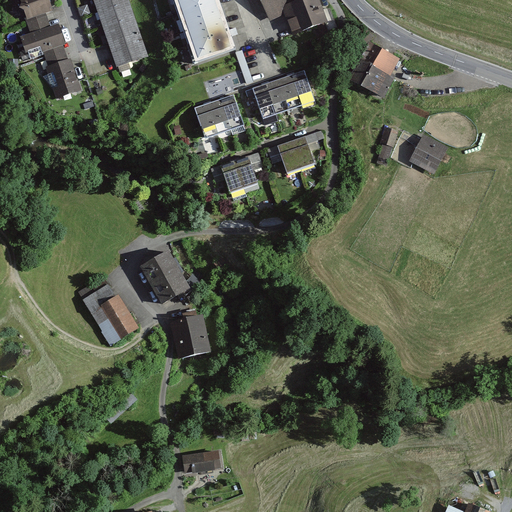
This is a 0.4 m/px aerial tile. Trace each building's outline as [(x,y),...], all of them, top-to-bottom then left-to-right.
[(19,0),(21,5),(19,10),(25,13),(27,19),(52,11),(48,0),(19,0)] [(129,0),(92,0),(108,43),(139,33),(129,0)] [(218,0),(173,0),(195,65),(236,51),(231,35),(218,0)] [(282,8),(302,0),(259,0),(270,23),(285,16),(282,8)] [(328,24),(317,0),(302,0),(282,8),(285,16),(294,37),(328,24)] [(87,5),(77,9),(81,18),(90,15),(87,5)] [(23,43),(17,45),(24,63),(43,56),(42,54),(43,53),(63,45),(65,44),(57,25),(50,27),(46,15),(26,22),(30,34),(21,37),(23,43)] [(139,33),(108,43),(117,69),(148,59),(139,33)] [(370,43),(361,59),(391,76),(400,59),(370,43)] [(46,69),(56,100),(81,93),(71,59),(67,60),(63,45),(43,53),(48,68),(46,69)] [(242,51),(235,53),(247,86),(254,83),(242,51)] [(361,59),(350,80),(386,98),(396,78),(391,76),(361,59)] [(305,72),(291,77),(302,108),(315,104),(305,72)] [(291,77),(278,81),(289,112),(302,108),(291,77)] [(278,81),(266,86),(278,117),(289,112),(278,81)] [(266,86),(253,90),(264,121),(278,117),(266,86)] [(234,97),(221,101),(232,132),(244,128),(234,97)] [(90,99),(82,103),(87,114),(95,111),(90,99)] [(221,101),(208,105),(219,137),(232,132),(221,101)] [(208,105),(196,110),(206,141),(219,137),(208,105)] [(399,132),(385,128),(381,144),(383,144),(378,164),(388,166),(393,148),(395,148),(399,132)] [(322,132),(305,138),(309,146),(325,140),(322,132)] [(449,147),(425,135),(410,162),(434,175),(449,147)] [(305,138),(293,143),(303,170),(316,165),(309,146),(305,138)] [(293,143),(279,147),(281,155),(288,176),(303,170),(293,143)] [(281,155),(279,147),(268,151),(270,159),(281,155)] [(259,154),(249,157),(251,165),(262,162),(259,154)] [(249,157),(235,162),(245,190),(258,185),(249,157)] [(245,190),(235,162),(221,167),(224,175),(231,195),(245,190)] [(224,175),(221,167),(211,170),(214,178),(224,175)] [(168,252),(141,268),(153,288),(179,272),(168,252)] [(221,258),(214,264),(220,271),(227,264),(221,258)] [(179,272),(153,288),(164,307),(177,299),(179,302),(187,297),(185,294),(190,291),(179,272)] [(104,275),(79,291),(83,297),(108,281),(104,275)] [(108,287),(84,302),(111,347),(140,330),(119,295),(115,298),(108,287)] [(184,320),(170,323),(178,361),(211,354),(203,316),(197,318),(196,312),(182,315),(184,320)] [(218,452),(182,457),(185,474),(192,473),(193,476),(215,472),(215,470),(221,469),(218,452)]
